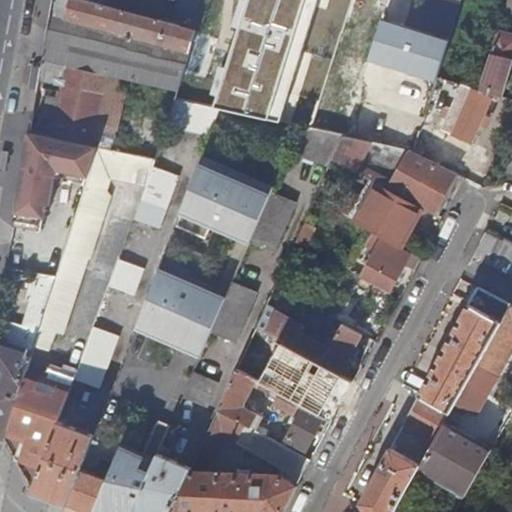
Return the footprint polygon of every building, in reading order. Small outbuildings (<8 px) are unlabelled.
[(85,0),(54,0),(44,61),(68,66),(108,75),(128,80),(179,91),(185,74),(198,31),(159,20),(111,7),(85,0)] [(112,0),(111,7),(159,20),(165,0),(112,0)] [(248,0),(216,107),(222,108),(282,122),(321,0),(248,0)] [(511,0),(509,0),(500,28),(511,31),(511,9),(511,10),(511,9),(511,0)] [(451,35),(384,14),(368,61),(436,83),(438,77),(451,35)] [(480,90),(502,97),(511,66),(511,32),(500,29),(480,90)] [(68,66),(44,61),(31,132),(40,134),(53,137),(68,66)] [(108,75),(68,66),(53,137),(91,146),(108,75)] [(128,80),(108,75),(91,146),(99,147),(112,150),(128,80)] [(445,117),(456,89),(438,82),(427,110),(445,117)] [(491,97),(474,88),(462,84),(444,129),(473,141),(491,97)] [(212,135),(222,108),(216,107),(177,99),(169,125),(212,135)] [(330,168),(334,159),(345,136),(311,128),(302,126),(290,153),(330,168)] [(90,176),(99,147),(91,146),(53,137),(40,134),(31,132),(20,198),(53,204),(59,170),(90,176)] [(435,214),(456,173),(415,151),(380,143),(346,136),(345,136),(334,159),(382,185),(426,209),(435,214)] [(511,136),(501,170),(511,175),(511,136)] [(90,176),(57,277),(40,331),(36,346),(50,350),(57,330),(65,333),(90,257),(93,258),(113,195),(108,189),(113,176),(149,184),(156,165),(158,161),(112,150),(99,147),(90,176)] [(242,237),(265,183),(203,157),(177,225),(208,238),(214,225),(242,237)] [(181,174),(156,165),(149,184),(137,217),(161,227),(181,174)] [(252,241),(273,192),(275,187),(265,183),(242,237),(252,241)] [(426,209),(382,185),(361,224),(376,232),(405,248),(413,232),(406,229),(410,223),(416,226),(426,209)] [(324,188),(318,200),(335,207),(340,195),(324,188)] [(297,202),(273,192),(252,241),(252,243),(275,253),(297,202)] [(53,204),(20,198),(16,221),(49,227),(53,204)] [(305,245),(328,206),(315,200),(297,241),(305,245)] [(416,226),(410,223),(406,229),(413,232),(416,226)] [(417,268),(423,258),(405,248),(376,232),(371,242),(378,246),(369,264),(372,266),(368,274),(363,271),(361,275),(391,292),(407,263),(417,268)] [(511,244),(487,233),(475,255),(511,272),(511,244)] [(146,267),(121,258),(111,285),(136,294),(146,267)] [(351,260),(346,268),(357,274),(362,265),(351,260)] [(346,276),(331,305),(327,313),(345,323),(359,331),(382,288),(338,263),(334,270),(346,276)] [(193,349),(217,293),(188,280),(186,285),(179,282),(181,277),(160,268),(138,326),(193,349)] [(325,302),(280,277),(276,286),(320,310),(325,302)] [(228,297),(213,332),(236,343),(258,293),(235,282),(228,297)] [(362,504),(367,511),(395,511),(419,470),(441,431),(446,422),(479,365),(511,306),(511,304),(480,288),(362,504)] [(213,332),(228,297),(217,293),(193,349),(204,354),(213,332)] [(331,305),(325,302),(320,310),(327,313),(331,305)] [(511,306),(479,365),(495,374),(511,342),(511,306)] [(287,323),(278,338),(292,346),(301,330),(287,323)] [(292,346),(342,374),(364,334),(359,331),(345,323),(341,331),(336,328),(327,345),(301,330),(292,346)] [(14,358),(0,353),(0,430),(5,440),(9,427),(25,378),(36,346),(40,331),(25,326),(14,358)] [(80,369),(77,378),(102,387),(121,335),(96,326),(80,369)] [(53,441),(61,420),(72,392),(77,378),(80,369),(68,364),(66,368),(55,364),(45,382),(25,378),(9,427),(29,434),(24,455),(46,462),(47,459),(53,441)] [(245,423),(252,427),(259,415),(245,407),(256,384),(272,392),(266,403),(273,407),(270,411),(296,425),(289,439),(308,450),(326,416),(255,378),(239,369),(220,409),(245,423)] [(252,427),(245,423),(244,425),(219,412),(193,468),(173,511),(283,511),(312,460),(252,427)] [(135,511),(160,454),(173,424),(159,418),(145,452),(143,452),(120,508),(120,511),(135,511)] [(35,491),(91,511),(95,511),(110,478),(91,471),(93,463),(86,460),(96,433),(61,420),(53,441),(47,459),(46,462),(35,491)] [(494,448),(446,422),(441,431),(419,470),(466,497),(494,448)] [(120,511),(120,508),(143,452),(124,444),(95,511),(120,511)] [(160,454),(135,511),(173,511),(193,468),(160,454)]
